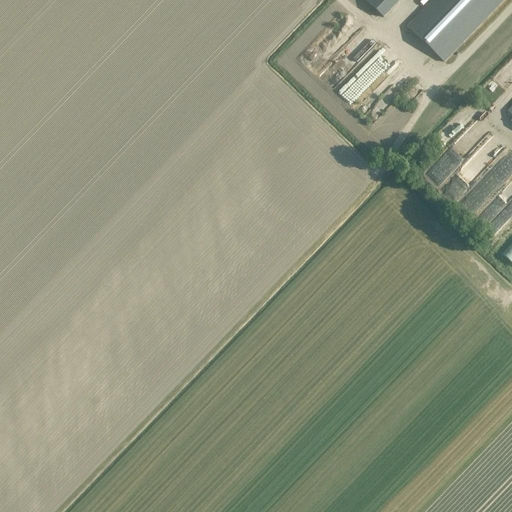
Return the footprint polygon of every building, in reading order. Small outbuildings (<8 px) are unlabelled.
[(364,0),(383,18),(401,0),(364,0)] [(434,0),(408,27),(444,63),(504,0),(434,0)] [(328,36),(310,60),(317,65),(334,41),(328,36)] [(383,82),(373,92),(378,98),(389,87),(383,82)] [(337,92),(342,102),(352,96),(347,86),(337,92)] [(437,136),(440,140),(449,132),(446,129),(437,136)] [(437,163),(447,173),(473,145),(462,135),(437,163)] [(491,172),(501,181),(511,169),(511,151),(511,150),(491,172)] [(470,163),(484,170),(489,159),(475,152),(470,163)] [(511,244),(502,255),(511,265),(511,244)]
